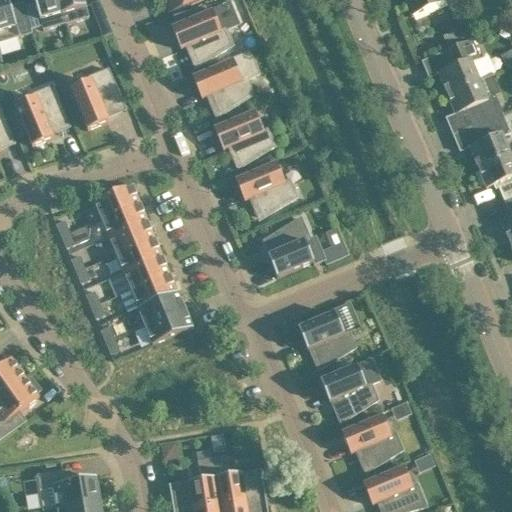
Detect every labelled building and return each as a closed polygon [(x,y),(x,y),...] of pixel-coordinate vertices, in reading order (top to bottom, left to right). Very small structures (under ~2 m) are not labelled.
[(0,0),(0,44),(31,35),(22,5),(11,8),(8,0),(0,0)] [(23,5),(22,5),(31,35),(32,35),(31,31),(42,28),(43,32),(65,25),(66,26),(58,0),(33,0),(35,5),(24,8),(23,5)] [(83,0),(58,0),(66,26),(89,19),(83,0)] [(165,0),(171,14),(203,0),(165,0)] [(404,0),(412,17),(430,10),(446,3),(453,20),(464,15),(457,0),(404,0)] [(100,2),(90,6),(96,20),(106,17),(104,13),(100,2)] [(176,17),(180,27),(172,30),(181,51),(191,47),(199,68),(232,47),(225,31),(221,33),(213,13),(206,16),(203,9),(176,17)] [(460,45),(474,40),(468,25),(454,31),(460,45)] [(438,76),(447,96),(480,83),(492,78),(484,59),(480,61),(472,42),(442,54),(449,71),(438,76)] [(511,67),(511,51),(502,56),(508,69),(511,67)] [(202,101),(211,97),(220,117),(253,97),(246,81),(242,82),(234,63),(193,80),(202,101)] [(107,118),(124,110),(125,113),(126,113),(109,71),(89,79),(91,84),(71,92),(88,133),(109,124),(107,118)] [(466,112),(473,129),(503,116),(495,97),(500,94),(493,77),(492,78),(480,83),(447,96),(455,116),(466,112)] [(52,134),(69,127),(70,130),(71,129),(53,87),(34,95),(36,100),(16,109),(33,149),(54,140),(52,134)] [(0,149),(14,144),(15,147),(16,146),(0,107),(0,149)] [(223,152),(233,148),(241,169),(275,148),(268,132),(263,134),(255,114),(214,131),(223,152)] [(469,150),(478,170),(510,156),(503,138),(511,135),(503,116),(473,129),(480,145),(469,150)] [(497,185),(504,202),(511,198),(511,160),(510,156),(478,170),(486,190),(497,185)] [(254,200),(263,220),(296,199),(289,183),(285,185),(276,165),(236,182),(245,204),(254,200)] [(93,204),(101,222),(140,206),(133,187),(93,204)] [(501,223),(509,244),(511,242),(511,198),(504,202),(511,219),(501,223)] [(101,222),(109,240),(148,223),(140,206),(101,222)] [(268,259),(277,280),(313,265),(314,267),(325,263),(315,240),(310,242),(301,221),(268,242),(274,256),(268,259)] [(56,227),(61,239),(70,235),(65,223),(56,227)] [(109,240),(116,258),(155,241),(148,223),(109,240)] [(70,235),(61,239),(66,251),(76,247),(70,235)] [(116,258),(123,275),(163,259),(155,241),(116,258)] [(324,257),(329,267),(349,258),(345,248),(324,257)] [(71,262),(76,274),(85,270),(80,258),(71,262)] [(123,275),(131,293),(170,276),(163,259),(123,275)] [(85,270),(76,274),(81,286),(90,282),(85,270)] [(137,310),(138,311),(178,294),(178,293),(177,293),(170,276),(131,293),(138,310),(137,310)] [(86,298),(91,310),(100,306),(95,294),(86,298)] [(138,311),(145,329),(186,312),(178,294),(138,311)] [(100,306),(91,310),(96,322),(105,318),(100,306)] [(186,312),(145,329),(153,347),(193,330),(186,312)] [(314,350),(322,370),(355,350),(348,333),(344,335),(336,315),(298,331),(307,352),(314,350)] [(101,333),(106,345),(115,341),(110,329),(101,333)] [(115,341),(106,345),(111,357),(120,353),(115,341)] [(0,398),(26,380),(12,360),(0,368),(0,398)] [(336,403),(344,423),(351,418),(362,411),(377,402),(370,386),(366,388),(358,368),(321,384),(330,405),(336,403)] [(26,380),(0,398),(0,442),(20,428),(13,418),(39,399),(36,395),(40,392),(31,379),(27,382),(26,380)] [(362,411),(351,418),(356,426),(368,420),(362,411)] [(383,418),(342,435),(351,456),(361,452),(369,473),(373,470),(376,477),(394,470),(390,460),(402,452),(395,436),(391,438),(383,418)] [(223,437),(210,439),(212,451),(225,449),(223,437)] [(209,453),(196,455),(198,463),(210,461),(209,453)] [(227,458),(212,461),(220,506),(266,498),(261,472),(230,477),(227,458)] [(169,487),(173,511),(182,511),(220,506),(212,461),(198,463),(201,482),(169,487)] [(382,503),(385,511),(413,511),(426,509),(417,487),(412,489),(404,469),(363,486),(372,507),(382,503)] [(54,489),(57,510),(101,503),(97,480),(65,485),(63,473),(38,477),(40,492),(54,489)] [(220,506),(220,511),(268,511),(266,498),(220,506)] [(102,511),(101,503),(57,510),(57,511),(102,511)]
